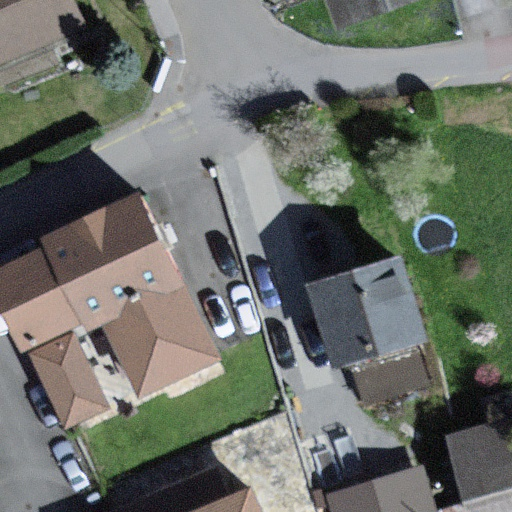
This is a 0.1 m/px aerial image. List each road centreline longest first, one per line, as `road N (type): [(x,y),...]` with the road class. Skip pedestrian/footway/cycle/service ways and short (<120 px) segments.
road 1 (residential): [(277,81),(0,225)]
road 2 (residential): [(511,59),(277,81)]
